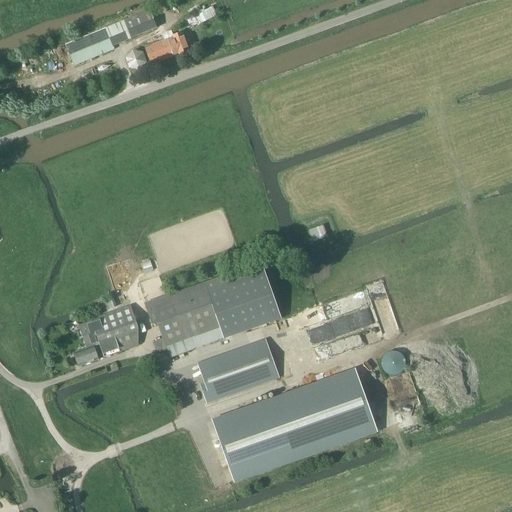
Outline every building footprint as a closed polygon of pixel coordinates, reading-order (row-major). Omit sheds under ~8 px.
[(201,23),(216,16),(212,7),(203,12),(202,10),(196,13),(201,23)] [(123,21),(131,38),(157,28),(150,10),(123,21)] [(131,38),(123,21),(65,45),(74,66),(114,50),(112,46),(131,38)] [(151,64),(179,54),(179,55),(189,51),(183,32),(173,36),(173,37),(145,47),(151,64)] [(315,241),(329,236),(325,225),(311,230),(315,241)] [(141,264),(145,273),(152,271),(149,261),(141,264)] [(262,263),(205,283),(224,338),(281,318),(262,263)] [(205,283),(145,303),(153,325),(158,323),(163,338),(153,341),(157,353),(168,349),(171,357),(224,338),(205,283)] [(79,367),(100,360),(99,357),(104,356),(105,358),(139,346),(139,329),(131,306),(92,320),(93,321),(80,326),(88,349),(74,354),(79,367)] [(206,403),(211,401),(278,377),(265,339),(197,363),(204,382),(199,384),(206,403)] [(407,367),(408,364),(407,362),(407,360),(406,357),(404,355),(402,354),(400,353),(398,352),(395,352),(393,352),(390,353),(388,354),(386,355),(385,357),(383,359),(383,362),(382,364),(383,367),(383,369),(385,371),(386,373),(388,375),(390,376),(393,377),(395,377),(397,377),(400,376),(402,375),(404,373),(405,371),(407,369),(407,367)] [(355,371),(213,421),(234,481),(376,431),(355,371)]
